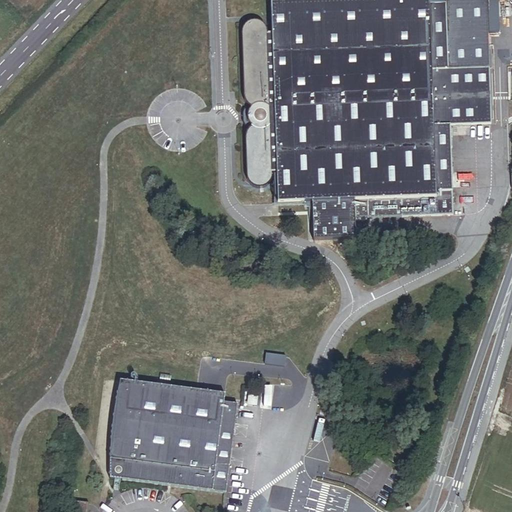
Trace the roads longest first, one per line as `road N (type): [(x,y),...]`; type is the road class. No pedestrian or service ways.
road 1 (unclassified): [(221,0),(232,213),(277,243),(329,263),(350,287),(354,312)]
road 2 (tertiary): [(439,511),(511,282)]
road 3 (unclassified): [(354,312),(324,355),(281,511)]
road 4 (unclassified): [(481,224),(464,259),(354,312)]
